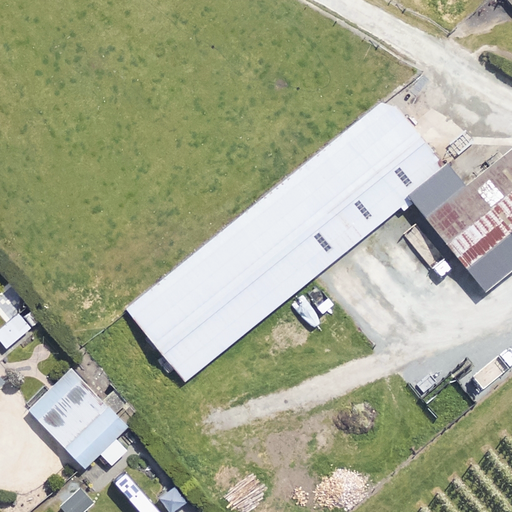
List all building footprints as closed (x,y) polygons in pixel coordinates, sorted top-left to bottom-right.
[(443,172),(385,100),(126,308),(184,381),(274,308),(287,325),(331,289),(318,272),(443,172)] [(511,147),(511,148),(425,220),(467,271),(510,235),(511,237),(511,147)] [(19,310),(0,326),(0,341),(8,351),(34,328),(19,310)] [(125,427),(70,370),(28,409),(83,468),(99,453),(110,465),(125,451),(113,438),(125,427)] [(189,502),(175,485),(158,499),(168,511),(176,511),(179,510),(189,502)]
